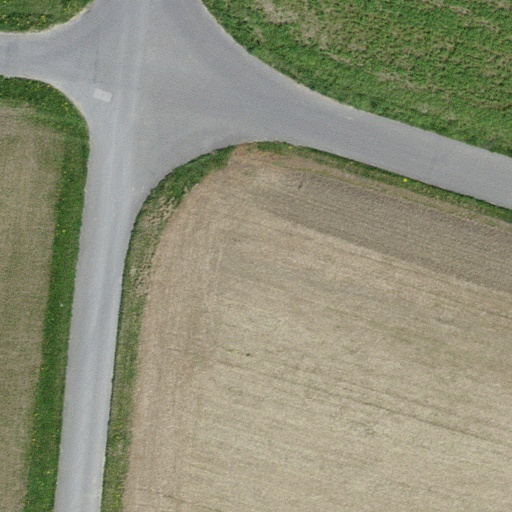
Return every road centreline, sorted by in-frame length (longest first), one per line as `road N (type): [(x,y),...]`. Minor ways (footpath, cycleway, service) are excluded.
road 1 (residential): [(130,60),(82,511)]
road 2 (unclassified): [(130,60),(511,182)]
road 3 (unclassified): [(0,51),(130,60)]
